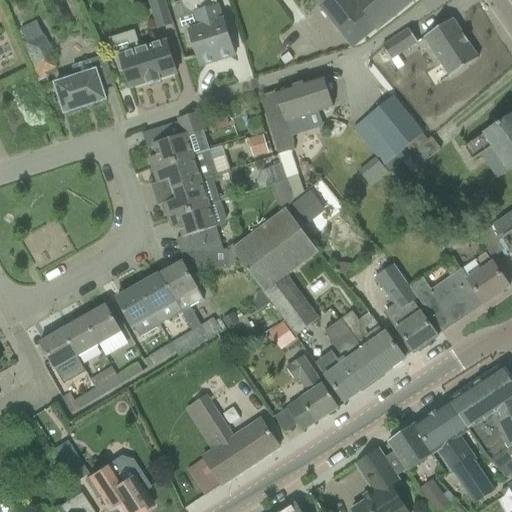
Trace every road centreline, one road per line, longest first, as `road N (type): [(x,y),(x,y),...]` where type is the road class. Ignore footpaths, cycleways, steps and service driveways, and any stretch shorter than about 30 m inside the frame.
road 1 (residential): [(109,142),(117,129),(365,52),(438,0)]
road 2 (tertiary): [(225,511),(511,325)]
road 3 (unclassified): [(109,142),(142,238),(10,316),(0,298)]
